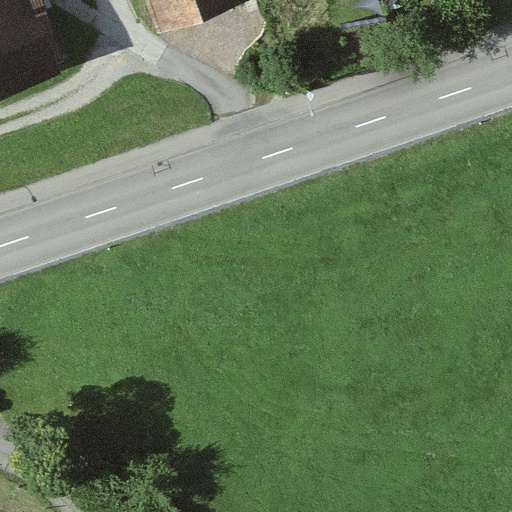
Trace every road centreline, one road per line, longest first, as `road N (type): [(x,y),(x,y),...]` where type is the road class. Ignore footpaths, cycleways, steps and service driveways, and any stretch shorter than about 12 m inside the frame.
road 1 (tertiary): [(0,251),(327,139)]
road 2 (unclassified): [(327,139),(131,39),(115,0)]
road 3 (tertiary): [(327,139),(511,76)]
road 4 (track): [(131,39),(76,92),(0,122)]
